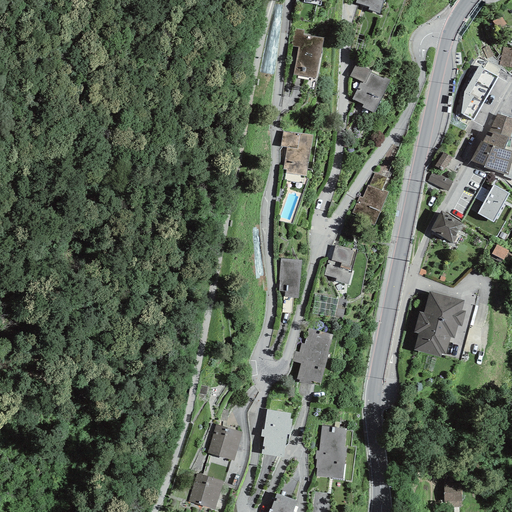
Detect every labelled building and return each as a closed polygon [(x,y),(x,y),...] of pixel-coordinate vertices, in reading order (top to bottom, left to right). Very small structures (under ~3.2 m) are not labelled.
[(356,0),(356,3),(369,7),(368,10),(380,14),(383,0),(356,0)] [(304,30),(294,28),(291,46),(298,47),(293,75),(316,78),(319,57),(321,57),(324,38),(310,36),(310,34),(303,33),(304,30)] [(493,56),(488,46),(482,49),(487,59),(493,56)] [(499,65),(511,67),(511,49),(503,47),(500,59),(499,65)] [(371,71),(356,63),(349,76),(361,81),(352,99),(363,104),(362,107),(374,113),(390,80),(384,78),(383,79),(370,73),(371,71)] [(479,66),(464,92),(461,113),(473,120),(498,76),(479,66)] [(511,129),(511,118),(497,114),(490,128),(483,142),(504,149),(505,147),(509,138),(511,129)] [(312,135),(283,131),(280,146),(286,147),(283,170),(286,170),(285,173),(307,177),(312,135)] [(483,142),(480,141),(470,161),(484,165),(484,167),(504,174),(508,175),(511,159),(511,151),(504,149),(483,142)] [(511,147),(505,147),(504,149),(511,151),(511,159),(508,175),(504,174),(503,176),(511,179),(511,147)] [(452,158),(443,152),(435,166),(443,171),(452,158)] [(453,182),(432,171),(427,181),(448,192),(453,182)] [(387,177),(375,172),(369,186),(381,191),(382,189),(387,177)] [(369,186),(368,185),(362,197),(359,196),(352,213),(356,215),(355,218),(374,225),(388,192),(382,189),(381,191),(369,186)] [(477,213),(494,223),(509,193),(493,185),(477,213)] [(441,211),(430,230),(453,243),(464,224),(441,211)] [(508,251),(496,244),(491,254),(503,260),(508,251)] [(350,249),(335,245),(331,261),(328,260),(324,275),(336,278),(335,281),(348,285),(352,270),(350,269),(351,266),(349,265),(353,251),(350,250),(350,249)] [(298,298),(301,260),(280,258),(279,280),(278,291),(285,292),(284,297),(298,298)] [(464,301),(429,291),(423,313),(419,312),(414,333),(418,334),(413,350),(440,357),(441,353),(446,355),(450,337),(455,338),(458,325),(461,326),(465,311),(461,310),(464,301)] [(321,385),(332,334),(308,329),(304,344),(301,343),(299,352),(295,351),(292,362),(300,364),(297,380),(321,385)] [(261,454),(283,458),(287,435),(289,435),(292,419),(290,419),(291,413),(267,409),(264,430),(262,429),(261,436),(264,437),(261,454)] [(242,433),(216,425),(207,453),(234,461),(242,433)] [(344,447),(346,429),(322,426),(319,451),(316,451),(315,459),(316,459),(316,468),(317,468),(316,476),(342,479),(346,448),(344,447)] [(223,481),(197,473),(188,502),(214,510),(223,481)] [(444,508),(461,508),(460,478),(443,479),(444,508)] [(292,511),(297,501),(276,493),(270,509),(268,511),(292,511)]
